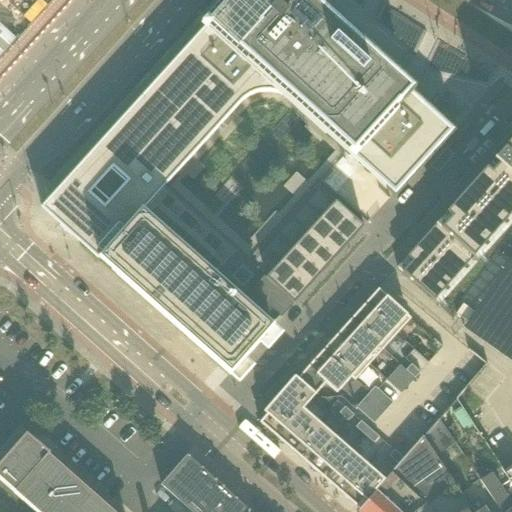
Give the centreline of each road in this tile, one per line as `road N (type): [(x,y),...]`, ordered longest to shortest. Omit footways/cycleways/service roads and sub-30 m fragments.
road 1 (residential): [(209,427),(508,102)]
road 2 (tertiary): [(209,427),(0,237)]
road 3 (secondary): [(0,188),(172,0)]
road 4 (secondary): [(107,0),(0,117)]
road 5 (tertiary): [(305,511),(209,427)]
